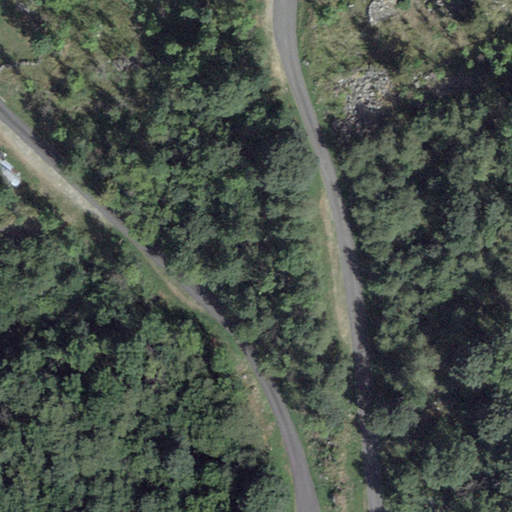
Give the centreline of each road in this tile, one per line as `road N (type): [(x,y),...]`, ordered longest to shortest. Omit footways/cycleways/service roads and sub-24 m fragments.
road 1 (unclassified): [(378,511),(350,268),(284,46),(286,0)]
road 2 (unclassified): [(0,107),(234,332),(277,406),(307,511)]
